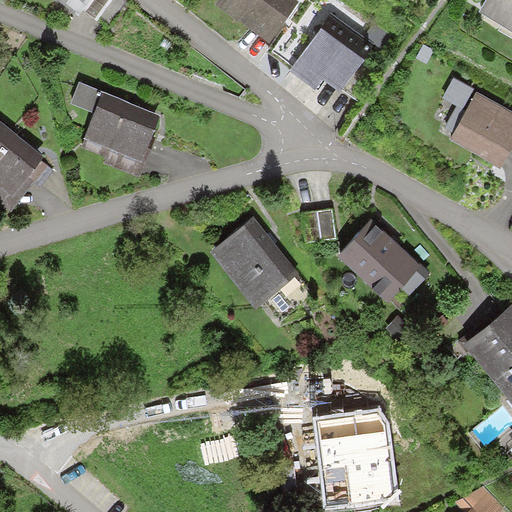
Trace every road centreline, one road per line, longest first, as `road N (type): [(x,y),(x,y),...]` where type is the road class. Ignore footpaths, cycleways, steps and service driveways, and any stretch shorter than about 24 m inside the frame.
road 1 (residential): [(0,16),(276,129),(311,152)]
road 2 (residential): [(0,247),(311,152)]
road 3 (residential): [(311,152),(304,123),(149,0)]
road 4 (residential): [(311,152),(331,151),(380,171),(476,227)]
